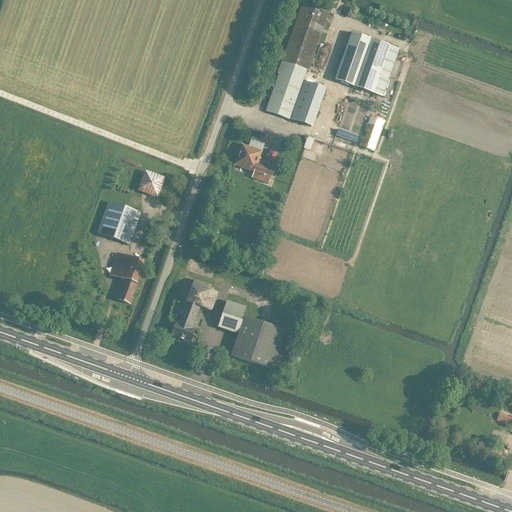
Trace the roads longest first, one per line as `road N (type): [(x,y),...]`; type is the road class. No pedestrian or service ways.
road 1 (primary): [(511,509),(128,376)]
road 2 (unclassified): [(128,376),(260,0)]
road 3 (unclassified): [(356,511),(0,387)]
road 4 (primary): [(128,376),(0,331)]
